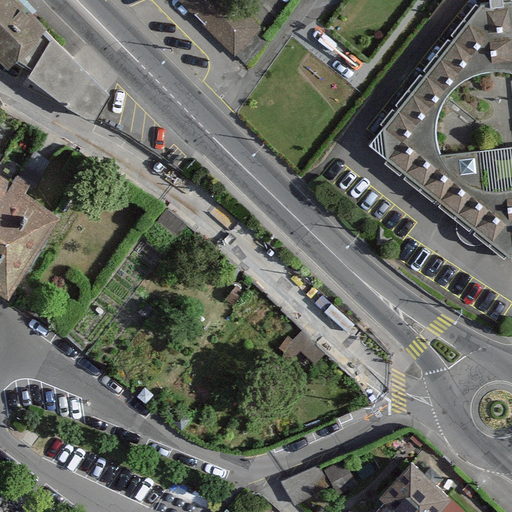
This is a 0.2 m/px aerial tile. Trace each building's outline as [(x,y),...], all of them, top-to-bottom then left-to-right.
[(111,94),(14,0),(0,0),(0,61),(4,58),(31,82),(28,88),(90,118),(111,94)] [(222,0),(180,0),(248,70),(270,49),(222,0)] [(511,68),(511,2),(485,5),(370,144),(511,262),(511,145),(434,154),(432,137),(434,116),(447,92),(464,79),(488,69),(511,68)] [(511,145),(511,68),(488,69),(464,79),(447,92),(434,116),(432,137),(434,154),(511,145)] [(0,217),(21,183),(0,168),(0,217)] [(21,183),(0,217),(0,284),(8,290),(59,207),(21,183)] [(168,215),(161,224),(179,238),(187,229),(168,215)] [(206,245),(196,237),(190,244),(201,252),(206,245)] [(246,297),(236,291),(229,300),(239,307),(246,297)] [(326,355),(304,336),(296,346),(318,365),(326,355)] [(153,396),(145,390),(139,398),(147,405),(153,396)] [(421,476),(403,460),(376,492),(381,496),(372,507),(377,511),(436,511),(448,499),(430,483),(437,475),(428,468),(421,476)] [(320,467),(282,483),(294,509),(332,487),(320,467)]
